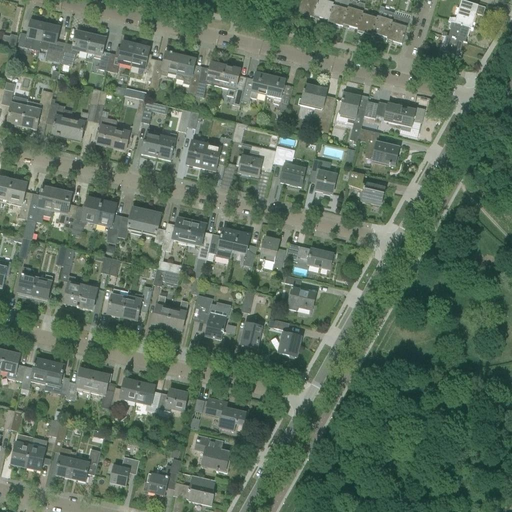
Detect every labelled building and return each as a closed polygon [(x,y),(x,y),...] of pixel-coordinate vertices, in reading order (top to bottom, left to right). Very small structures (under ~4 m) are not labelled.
[(311,19),(312,19),(317,3),(308,0),(302,0),(297,17),(298,17),(299,14),(311,18),(311,19)] [(318,0),(317,3),(312,19),(313,19),(314,17),(319,18),(318,21),(319,21),(319,19),(327,21),(328,22),(333,5),(334,1),(334,0),(318,0)] [(328,22),(327,25),(327,26),(328,23),(333,25),(333,27),(334,25),(341,27),(341,28),(342,28),(347,13),(347,12),(350,3),(350,2),(343,0),(334,0),(334,1),(333,5),(328,22)] [(449,19),(448,23),(453,24),(469,30),(473,31),(473,30),(471,29),(475,17),(476,15),(482,17),(485,9),(466,3),(461,2),(459,10),(455,8),(455,9),(459,10),(456,21),(455,21),(449,19)] [(347,13),(342,28),(343,28),(343,26),(349,27),(348,30),(349,27),(356,30),(358,30),(362,14),(364,9),(364,7),(354,4),(350,3),(347,12),(347,13)] [(373,32),(372,37),(373,35),(386,39),(387,39),(389,32),(392,23),(393,18),(394,15),(384,12),(384,9),(380,8),(379,12),(377,20),(373,32)] [(370,36),(372,37),(377,20),(366,17),(368,10),(364,9),(362,14),(358,30),(356,34),(357,34),(358,32),(371,36),(370,36)] [(392,23),(387,39),(386,43),(387,41),(401,45),(401,46),(402,46),(409,23),(393,18),(392,23)] [(18,44),(17,48),(30,51),(31,51),(39,53),(39,50),(41,42),(44,32),(45,25),(38,23),(38,24),(30,22),(28,32),(27,36),(21,34),(18,44)] [(442,37),(446,39),(463,44),(467,45),(467,44),(465,43),(468,31),(469,31),(469,30),(453,24),(449,35),(443,33),(442,37)] [(41,42),(40,50),(48,52),(47,54),(45,61),(61,65),(66,45),(57,43),(59,32),(60,29),(53,28),(53,26),(45,25),(44,32),(41,42)] [(79,54),(87,55),(91,36),(76,33),(73,47),(66,45),(61,65),(72,67),(77,56),(79,56),(79,54)] [(6,51),(14,53),(17,38),(9,36),(6,51)] [(98,71),(105,73),(110,55),(102,53),(106,40),(91,36),(87,55),(94,57),(93,59),(100,61),(98,71)] [(463,44),(446,39),(443,49),(441,49),(438,58),(446,61),(447,55),(460,59),(461,58),(458,58),(462,45),(463,45),(463,44)] [(119,66),(131,68),(136,47),(122,44),(121,50),(118,49),(116,56),(110,55),(105,73),(116,75),(119,66)] [(136,47),(131,68),(139,70),(138,75),(142,76),(141,81),(151,83),(151,80),(152,80),(156,62),(155,66),(149,64),(151,57),(148,56),(150,50),(136,47)] [(167,75),(176,77),(181,57),(172,55),(173,54),(170,54),(169,55),(166,54),(163,66),(156,64),(156,62),(152,80),(159,82),(161,77),(167,78),(167,75)] [(176,77),(175,81),(184,83),(183,86),(186,87),(189,87),(197,89),(200,76),(195,75),(195,74),(196,70),(194,70),(194,67),(196,61),(181,57),(176,77)] [(207,86),(220,89),(225,68),(211,64),(208,78),(200,76),(197,89),(195,97),(203,99),(207,86)] [(232,106),(240,108),(245,86),(237,85),(240,71),(225,68),(220,89),(227,91),(226,98),(233,100),(232,106)] [(4,79),(12,81),(14,73),(6,71),(4,79)] [(245,86),(241,103),(250,105),(251,100),(256,101),(258,96),(258,95),(266,97),(270,78),(256,75),(254,81),(253,80),(252,85),(253,85),(252,88),(245,86)] [(270,78),(266,97),(274,99),(274,100),(273,105),(279,107),(278,112),(285,114),(287,107),(289,97),(282,95),(282,92),(284,93),(285,88),(283,88),(284,86),(285,82),(270,78)] [(4,95),(1,105),(11,107),(7,125),(21,128),(27,102),(28,101),(14,98),(13,99),(12,99),(15,86),(6,84),(4,95)] [(305,86),(302,96),(300,105),(316,108),(313,118),(320,119),(317,130),(328,133),(336,100),(326,98),(327,92),(305,86)] [(93,91),(89,106),(90,106),(97,108),(97,106),(100,93),(93,91)] [(39,114),(47,116),(48,116),(53,94),(42,92),(39,105),(27,102),(21,128),(35,132),(39,114)] [(100,93),(97,106),(103,108),(104,108),(106,99),(107,94),(100,93)] [(337,114),(336,122),(353,126),(352,131),(351,135),(349,142),(357,144),(358,142),(359,137),(361,130),(363,118),(364,115),(356,113),(359,99),(353,98),(353,97),(343,94),(342,101),(341,101),(341,103),(343,103),(340,113),(340,115),(337,114)] [(360,97),(359,99),(356,113),(364,115),(367,103),(368,99),(360,97)] [(48,116),(47,120),(55,121),(53,127),(51,136),(52,136),(56,136),(56,137),(59,138),(60,137),(65,139),(66,140),(71,120),(72,113),(63,111),(64,108),(54,106),(55,102),(51,101),(48,116)] [(139,102),(136,115),(142,117),(145,103),(139,102)] [(153,105),(145,103),(142,117),(141,124),(148,126),(153,105)] [(364,115),(363,118),(374,120),(375,117),(376,113),(378,105),(367,103),(364,115)] [(376,113),(375,117),(384,120),(383,123),(384,123),(384,122),(400,126),(401,127),(410,129),(411,129),(412,122),(421,124),(421,122),(422,122),(423,114),(424,112),(421,111),(414,109),(414,110),(412,109),(411,109),(411,111),(388,106),(379,103),(376,113)] [(186,130),(190,113),(182,111),(177,133),(185,135),(186,130)] [(199,115),(190,113),(186,130),(195,132),(199,115)] [(71,120),(66,140),(67,140),(67,139),(80,142),(79,143),(80,143),(83,132),(84,133),(87,122),(88,115),(82,114),(80,122),(71,120)] [(98,131),(95,141),(97,141),(96,146),(111,149),(115,130),(115,129),(117,123),(101,119),(99,125),(99,127),(98,131)] [(353,126),(336,122),(335,127),(352,131),(353,126)] [(417,140),(421,124),(412,122),(411,129),(410,129),(401,127),(399,136),(417,140)] [(231,141),(230,145),(242,148),(243,145),(240,145),(244,130),(246,130),(246,127),(235,124),(231,141)] [(115,130),(111,149),(125,152),(126,148),(128,148),(130,139),(130,137),(131,136),(131,134),(115,130)] [(144,147),(141,156),(155,160),(161,138),(153,136),(154,131),(148,130),(144,147)] [(359,137),(358,142),(368,145),(365,158),(374,160),(373,162),(380,164),(389,166),(389,168),(390,168),(391,166),(394,167),(398,150),(383,146),(384,144),(376,142),(377,135),(379,135),(361,130),(359,137)] [(155,160),(155,161),(157,161),(157,160),(170,163),(173,153),(177,137),(170,135),(169,140),(161,138),(155,160)] [(206,149),(201,170),(215,173),(217,166),(218,163),(219,158),(226,160),(230,145),(231,141),(221,139),(219,149),(213,147),(213,150),(206,149)] [(186,166),(201,170),(206,149),(206,146),(192,142),(186,166)] [(271,174),(273,165),(276,153),(251,147),(249,159),(238,157),(236,165),(241,166),(239,174),(258,179),(261,165),(266,166),(265,172),(271,174)] [(276,153),(273,165),(274,165),(274,164),(285,166),(280,184),(301,189),(305,171),(291,167),(295,152),(277,148),(276,153)] [(344,164),(350,166),(353,153),(347,152),(344,164)] [(314,161),(312,168),(310,178),(318,180),(315,192),(324,195),(324,196),(330,197),(330,196),(332,196),(337,177),(329,175),(331,165),(314,161)] [(351,174),(347,187),(364,192),(361,203),(381,207),(385,190),(365,185),(362,185),(364,177),(351,174)] [(0,201),(7,203),(12,182),(0,178),(0,201)] [(12,182),(7,203),(14,205),(14,207),(21,209),(18,220),(26,222),(31,201),(32,196),(31,196),(31,200),(23,198),(26,185),(12,182)] [(27,222),(22,240),(30,241),(32,242),(36,224),(41,225),(42,221),(43,217),(50,219),(51,214),(56,192),(42,188),(38,203),(31,201),(26,222),(27,222)] [(71,232),(72,228),(71,228),(75,212),(67,210),(71,195),(56,192),(51,214),(60,216),(58,224),(64,226),(63,230),(71,232)] [(71,232),(71,236),(79,238),(82,230),(85,224),(96,227),(102,203),(86,199),(84,210),(76,208),(75,212),(71,228),(72,228),(71,232)] [(102,203),(96,227),(107,229),(107,236),(107,244),(115,246),(117,239),(121,222),(120,221),(121,218),(113,217),(116,206),(102,203)] [(121,222),(117,239),(126,241),(128,232),(132,233),(142,235),(147,213),(133,209),(129,224),(121,222)] [(147,213),(142,235),(151,237),(155,238),(154,244),(160,245),(162,246),(165,232),(158,230),(160,222),(161,222),(162,220),(160,219),(161,216),(147,213)] [(162,246),(161,252),(162,252),(165,253),(170,254),(173,243),(187,246),(192,223),(178,220),(175,231),(167,230),(166,229),(166,232),(165,232),(162,246)] [(197,260),(207,262),(213,236),(212,236),(212,239),(204,238),(206,227),(192,223),(187,246),(200,249),(197,260)] [(213,236),(207,262),(208,255),(216,256),(215,258),(229,261),(231,253),(232,254),(237,234),(223,230),(221,238),(220,243),(212,241),(213,236)] [(237,234),(232,254),(245,257),(244,263),(252,269),(253,265),(254,258),(257,249),(248,247),(250,237),(237,234)] [(21,245),(18,260),(25,262),(30,241),(22,240),(21,245)] [(272,274),(279,275),(285,252),(283,258),(278,256),(279,250),(277,250),(279,243),(265,240),(260,262),(274,265),(272,274)] [(285,262),(296,265),(300,249),(288,246),(285,262)] [(59,248),(55,267),(62,268),(66,250),(59,248)] [(300,249),(298,258),(309,261),(308,267),(329,272),(333,256),(311,251),(300,249)] [(62,268),(59,283),(67,284),(67,283),(68,283),(66,292),(64,291),(63,296),(65,297),(63,305),(77,308),(77,309),(78,309),(83,286),(74,284),(75,279),(68,278),(74,252),(66,250),(62,268)] [(159,263),(157,271),(179,276),(181,268),(162,264),(165,253),(162,252),(159,263)] [(101,270),(100,274),(108,276),(112,260),(104,258),(103,264),(101,270)] [(112,260),(108,276),(116,278),(120,262),(112,260)] [(0,290),(2,291),(5,277),(8,277),(11,265),(0,262),(0,290)] [(20,286),(18,295),(23,297),(23,296),(32,298),(36,279),(29,277),(30,273),(31,271),(22,269),(20,280),(21,280),(20,286)] [(177,286),(179,276),(157,271),(154,286),(162,288),(163,282),(177,286)] [(36,279),(32,298),(42,300),(41,301),(47,302),(53,278),(46,276),(45,281),(36,279)] [(291,290),(286,309),(298,312),(299,308),(311,311),(312,312),(315,296),(299,292),(302,281),(286,278),(284,285),(293,287),(293,289),(293,290),(291,290)] [(193,279),(190,295),(198,297),(202,281),(193,279)] [(83,286),(78,309),(79,310),(79,309),(92,312),(97,290),(83,286)] [(127,299),(123,317),(130,319),(130,321),(137,322),(139,313),(141,304),(149,306),(151,296),(153,291),(153,290),(144,288),(142,298),(136,296),(135,296),(134,300),(127,299)] [(115,315),(123,317),(127,299),(119,297),(121,292),(113,290),(108,315),(115,317),(115,315)] [(246,292),(241,314),(249,316),(254,294),(246,292)] [(152,326),(167,329),(171,311),(164,309),(166,299),(159,297),(152,326)] [(198,297),(195,309),(193,319),(208,323),(205,338),(221,342),(228,311),(212,307),(213,301),(198,297)] [(171,311),(167,329),(182,333),(188,304),(182,302),(179,312),(171,311)] [(295,359),(296,359),(299,346),(297,345),(299,340),(300,340),(301,339),(286,335),(287,333),(288,333),(289,325),(275,322),(273,330),(284,332),(278,355),(289,358),(289,357),(295,358),(295,359)] [(246,325),(243,337),(241,346),(257,350),(258,345),(259,342),(258,342),(261,329),(246,325)] [(7,380),(22,383),(25,370),(25,368),(18,366),(18,363),(19,363),(21,356),(5,352),(0,374),(8,375),(7,380)] [(31,382),(45,385),(50,363),(40,361),(40,360),(36,359),(33,372),(25,370),(22,383),(20,390),(21,390),(29,392),(31,382)] [(50,363),(45,385),(53,387),(51,394),(57,395),(66,397),(69,384),(70,381),(62,379),(65,366),(60,365),(60,366),(50,363)] [(83,391),(91,393),(95,374),(80,371),(79,378),(78,378),(77,384),(77,385),(69,384),(66,397),(65,401),(75,403),(77,393),(82,394),(83,391)] [(111,404),(112,404),(115,390),(114,394),(106,392),(107,390),(107,391),(109,385),(108,385),(110,377),(95,374),(91,393),(103,396),(100,409),(110,411),(110,408),(111,404)] [(111,404),(110,408),(114,409),(115,407),(122,408),(122,407),(123,402),(135,404),(140,385),(124,381),(122,394),(115,392),(116,390),(115,390),(112,404),(111,404)] [(145,412),(156,415),(159,402),(152,401),(155,388),(140,385),(135,404),(146,407),(145,412)] [(159,402),(156,415),(157,411),(166,413),(170,414),(170,412),(183,415),(188,396),(170,392),(169,397),(160,395),(159,402)] [(218,429),(224,431),(234,433),(236,424),(244,426),(246,415),(226,410),(227,405),(208,401),(205,415),(221,419),(218,429)] [(204,404),(197,402),(194,412),(202,414),(204,404)] [(3,430),(10,432),(15,413),(7,411),(3,430)] [(156,415),(156,417),(164,419),(166,413),(157,411),(156,415)] [(15,413),(10,432),(19,434),(23,415),(15,413)] [(200,422),(193,420),(190,431),(198,433),(200,422)] [(51,421),(48,437),(56,439),(60,423),(51,421)] [(56,439),(56,441),(64,443),(68,425),(60,423),(56,439)] [(13,456),(11,466),(25,469),(31,445),(32,440),(25,438),(18,436),(13,456)] [(203,454),(200,468),(216,471),(216,474),(218,475),(218,473),(226,475),(229,463),(227,462),(229,454),(216,452),(218,443),(197,439),(194,452),(203,454)] [(31,445),(25,469),(40,473),(42,463),(47,443),(40,442),(32,440),(31,445)] [(56,471),(55,477),(63,479),(63,478),(70,480),(75,461),(76,455),(72,454),(72,452),(62,450),(61,450),(59,455),(58,459),(59,459),(56,471)] [(75,461),(70,480),(78,481),(78,482),(86,484),(88,476),(94,478),(100,454),(91,451),(88,464),(75,461)] [(136,477),(139,463),(124,459),(122,469),(113,467),(109,485),(119,487),(120,485),(127,487),(129,476),(136,477)] [(149,476),(147,484),(151,485),(149,494),(164,497),(167,486),(175,488),(176,485),(179,470),(181,463),(172,461),(171,468),(166,467),(165,472),(162,472),(161,476),(152,474),(152,476),(149,476)] [(176,485),(175,488),(173,498),(189,501),(188,503),(211,508),(213,498),(211,497),(215,483),(191,477),(189,488),(176,485)]
